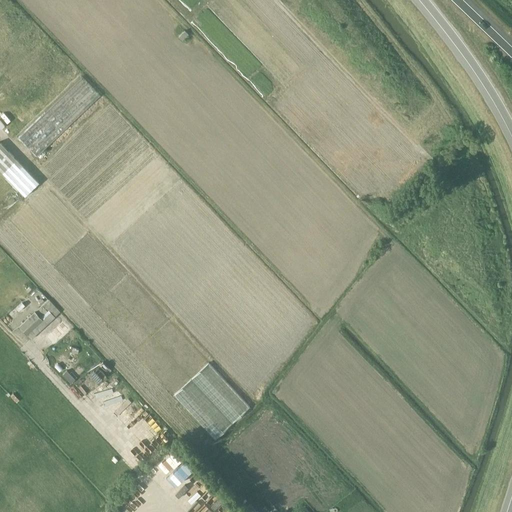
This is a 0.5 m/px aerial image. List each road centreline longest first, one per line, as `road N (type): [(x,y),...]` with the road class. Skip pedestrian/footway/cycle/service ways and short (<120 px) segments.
road 1 (unknown): [(0,324),(140,475)]
road 2 (trunk): [(425,0),(511,127)]
